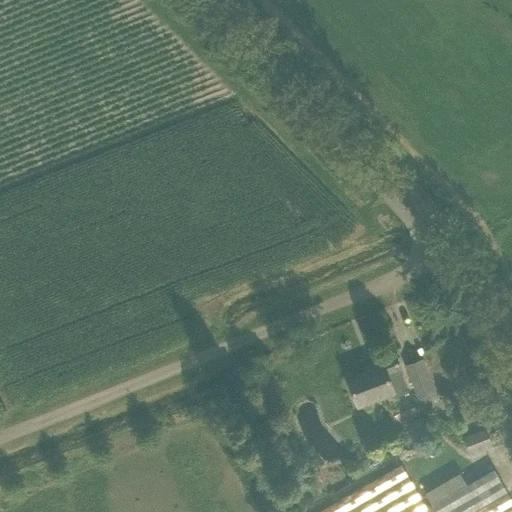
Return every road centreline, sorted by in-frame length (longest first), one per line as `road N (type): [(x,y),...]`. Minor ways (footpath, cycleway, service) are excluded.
road 1 (track): [(0,443),(447,264)]
road 2 (unclassified): [(511,364),(426,232),(339,121),(218,0)]
